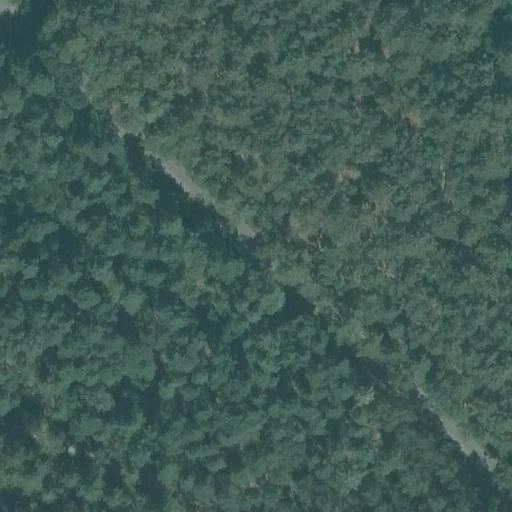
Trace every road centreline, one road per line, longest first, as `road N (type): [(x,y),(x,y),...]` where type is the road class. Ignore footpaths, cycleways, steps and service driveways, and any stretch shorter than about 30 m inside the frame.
road 1 (unclassified): [(511,484),(0,4)]
road 2 (unknown): [(420,399),(381,442),(256,485),(207,511)]
